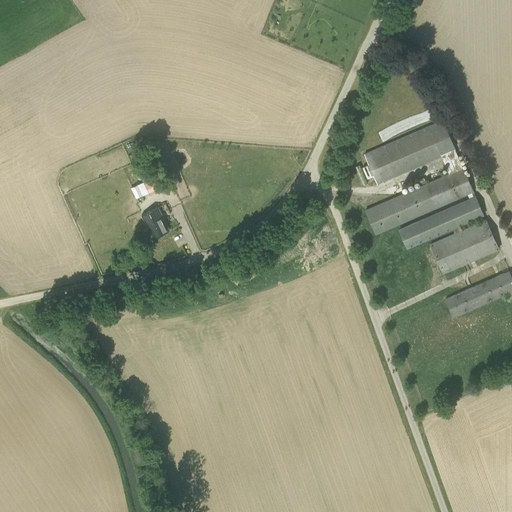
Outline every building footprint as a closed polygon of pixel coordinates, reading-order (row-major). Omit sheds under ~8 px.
[(463,168),(455,148),(443,120),(364,155),(377,184),(441,156),(449,173),(399,195),(364,210),(375,234),(474,192),(463,168)] [(150,195),(161,189),(154,176),(144,181),(150,195)] [(130,188),(136,198),(139,196),(134,186),(130,188)] [(407,248),(453,228),(455,233),(430,244),(443,273),(499,249),(486,219),(462,230),(460,225),(483,215),(475,196),(398,229),(407,248)] [(154,237),(169,230),(158,207),(143,215),(154,237)] [(511,277),(509,270),(445,298),(453,317),(506,294),(508,297),(506,297),(508,300),(511,298),(511,277)]
